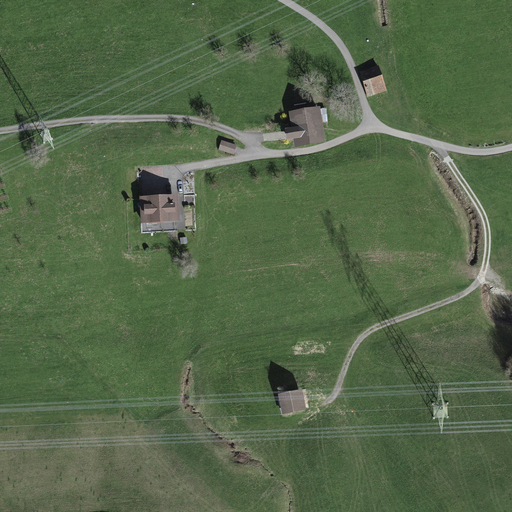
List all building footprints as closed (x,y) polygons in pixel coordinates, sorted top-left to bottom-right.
[(379,65),(360,71),(368,97),(387,91),(379,65)] [(326,141),(320,106),(290,111),(292,126),(285,127),(287,139),(293,137),(295,147),(326,141)] [(237,145),(222,140),(219,150),(234,155),(237,145)] [(179,193),(140,195),(141,222),(180,220),(179,193)] [(302,388),(279,393),(283,414),(307,409),(302,388)]
